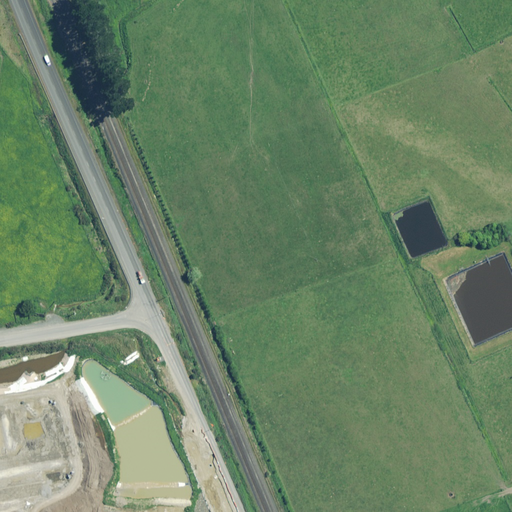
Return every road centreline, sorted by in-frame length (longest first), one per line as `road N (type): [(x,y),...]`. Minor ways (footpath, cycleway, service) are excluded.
road 1 (unclassified): [(151,313),(18,0)]
road 2 (unclassified): [(228,511),(151,313)]
road 3 (unclassified): [(151,313),(0,342)]
